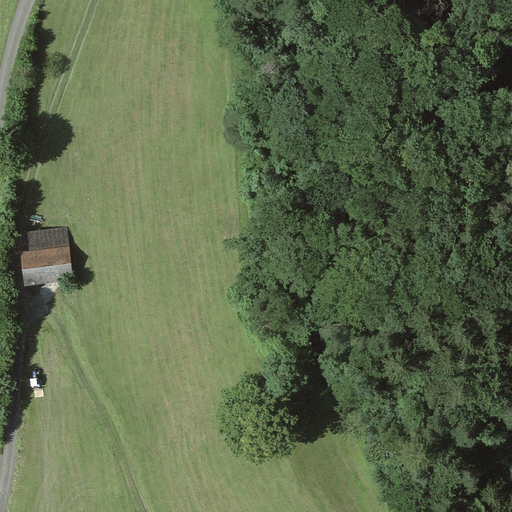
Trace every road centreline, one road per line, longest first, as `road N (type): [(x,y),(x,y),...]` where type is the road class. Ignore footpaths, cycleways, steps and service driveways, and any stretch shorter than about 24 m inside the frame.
road 1 (track): [(0,503),(17,384),(16,239),(37,159),(98,0)]
road 2 (unclassified): [(0,132),(12,42),(28,0)]
